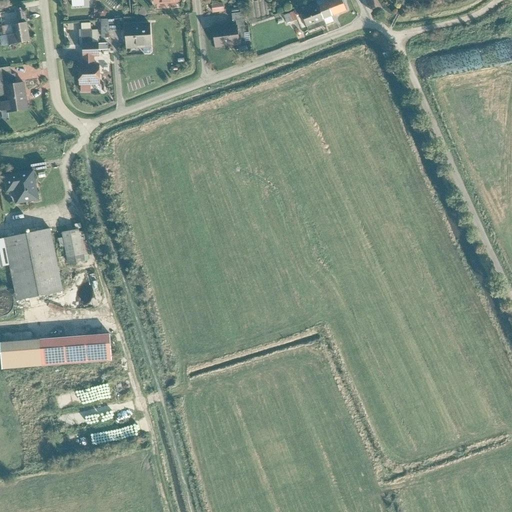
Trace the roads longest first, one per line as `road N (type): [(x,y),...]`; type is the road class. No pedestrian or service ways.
road 1 (unclassified): [(398,35),(511,297)]
road 2 (residential): [(46,0),(57,99),(79,122),(94,125),(210,80)]
road 3 (residential): [(210,80),(372,23)]
